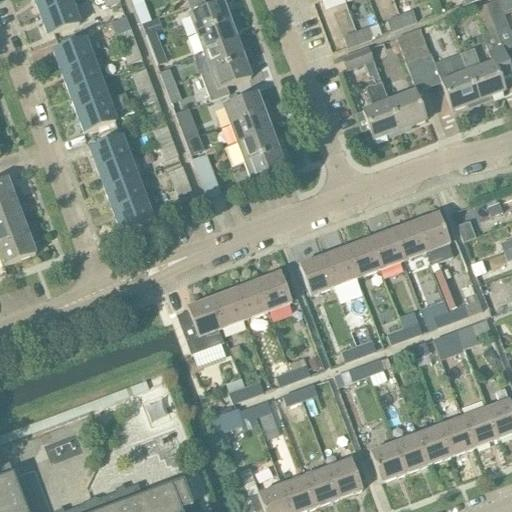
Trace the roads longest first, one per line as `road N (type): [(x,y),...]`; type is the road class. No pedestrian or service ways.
road 1 (residential): [(103,291),(16,48),(0,27)]
road 2 (residential): [(103,291),(349,199)]
road 3 (residential): [(349,199),(275,0)]
road 4 (residential): [(349,199),(511,139)]
